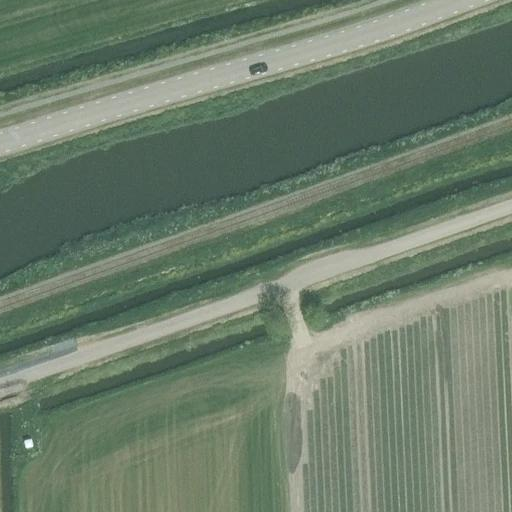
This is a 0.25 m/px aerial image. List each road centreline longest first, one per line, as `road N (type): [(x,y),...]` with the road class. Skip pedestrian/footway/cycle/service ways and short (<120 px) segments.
road 1 (unclassified): [(0,385),(511,206)]
road 2 (tertiary): [(0,143),(462,0)]
